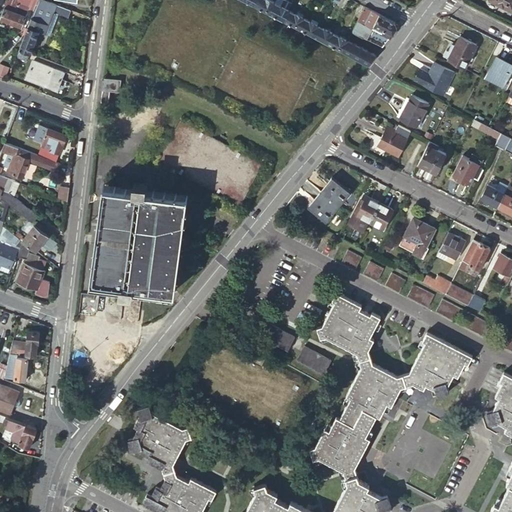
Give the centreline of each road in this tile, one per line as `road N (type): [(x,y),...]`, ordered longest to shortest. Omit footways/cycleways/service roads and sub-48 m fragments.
road 1 (residential): [(252,224),(494,352)]
road 2 (tertiary): [(83,433),(252,224)]
road 3 (residential): [(321,140),(511,237)]
road 4 (residential): [(88,120),(63,321)]
road 5 (residential): [(494,352),(468,402),(484,446),(455,503),(425,511)]
road 6 (tertiary): [(321,140),(418,21)]
road 7 (residential): [(63,321),(56,401),(83,433)]
road 8 (residential): [(102,0),(88,120)]
